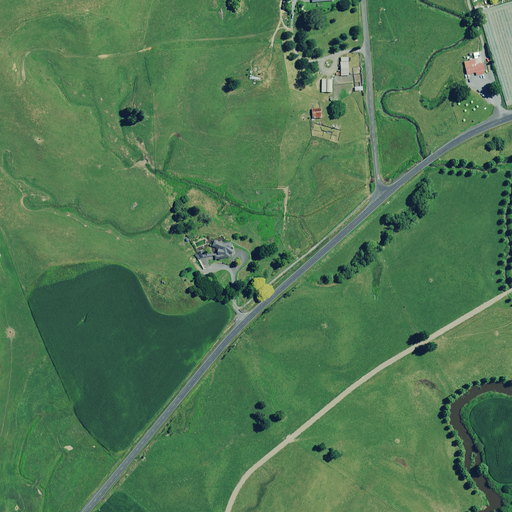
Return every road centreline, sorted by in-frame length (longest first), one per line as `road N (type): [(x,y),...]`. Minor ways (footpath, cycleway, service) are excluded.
road 1 (trunk): [(385,196),(230,337),(86,511)]
road 2 (unclassified): [(385,196),(363,0)]
road 3 (trunk): [(511,117),(432,157),(385,196)]
